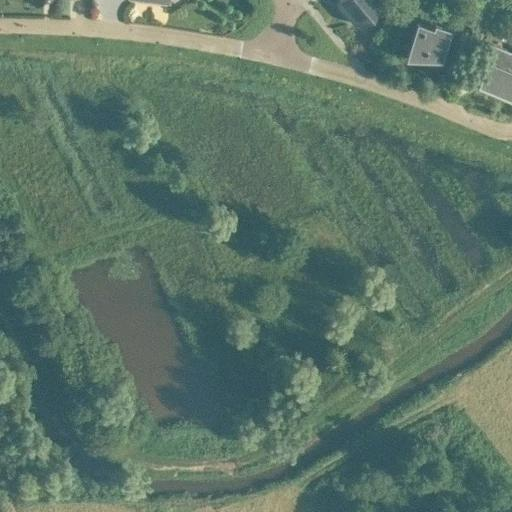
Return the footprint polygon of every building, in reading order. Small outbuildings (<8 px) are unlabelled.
[(70,0),(71,17),(89,16),(88,0),(70,0)] [(337,0),(336,2),(353,23),(373,18),(381,0),(337,0)] [(474,27),(483,0),(472,0),(465,23),(474,27)] [(417,21),(415,25),(405,55),(437,66),(449,33),(417,21)] [(511,51),(493,43),(476,82),(511,96),(511,51)]
